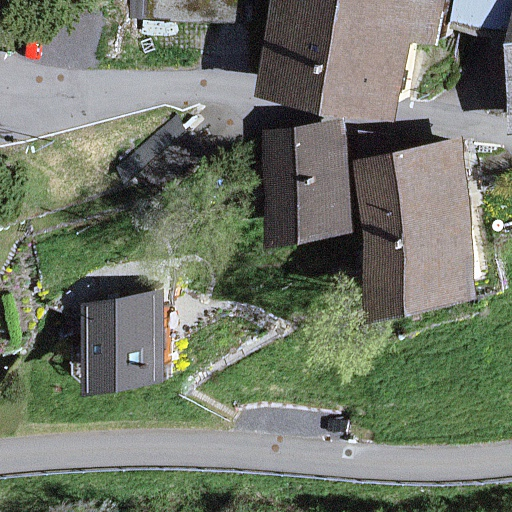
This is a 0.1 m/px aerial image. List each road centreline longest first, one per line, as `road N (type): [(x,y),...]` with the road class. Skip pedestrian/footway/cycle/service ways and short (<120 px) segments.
road 1 (residential): [(511,130),(200,84),(86,92),(0,87)]
road 2 (unclassified): [(511,458),(375,461),(167,444),(0,454)]
